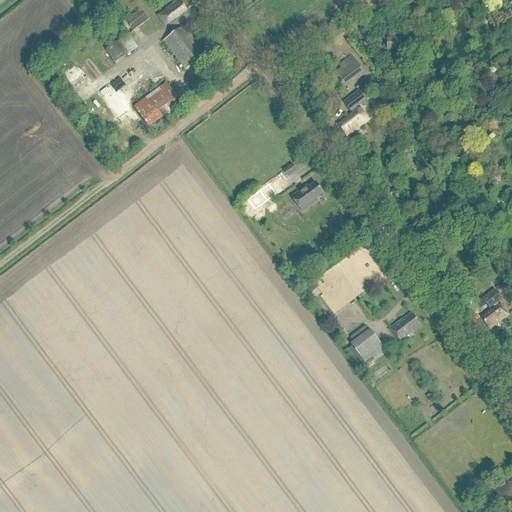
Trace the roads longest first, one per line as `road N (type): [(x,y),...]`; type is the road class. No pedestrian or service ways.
road 1 (unclassified): [(511,404),(212,0)]
road 2 (track): [(260,64),(100,187)]
road 3 (track): [(391,0),(275,85)]
